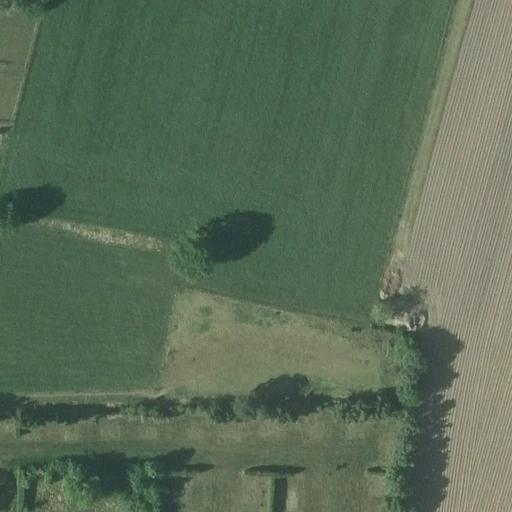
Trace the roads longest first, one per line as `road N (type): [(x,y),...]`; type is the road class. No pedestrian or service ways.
road 1 (track): [(219,461),(0,461)]
road 2 (track): [(327,511),(331,460),(219,461),(216,511)]
